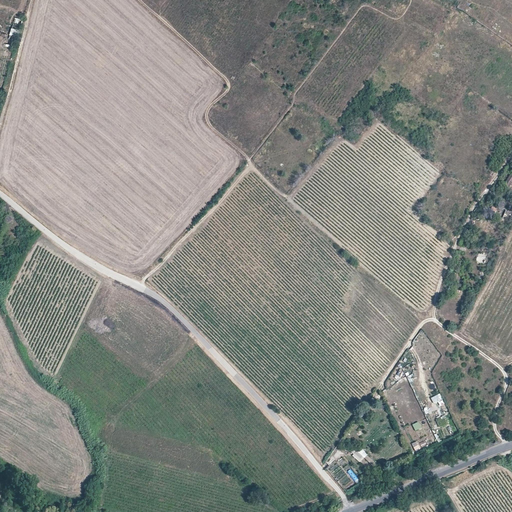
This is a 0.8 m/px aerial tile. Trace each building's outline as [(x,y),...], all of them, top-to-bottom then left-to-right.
[(494,215),(498,207),(494,204),(490,213),(494,215)] [(483,265),(486,259),(478,255),(475,261),(483,265)] [(435,405),(443,401),(440,393),(431,398),(435,405)] [(443,416),(436,419),(439,427),(446,424),(443,416)] [(361,448),(352,455),(359,463),(368,455),(361,448)] [(351,469),(347,472),(355,481),(358,479),(351,469)]
